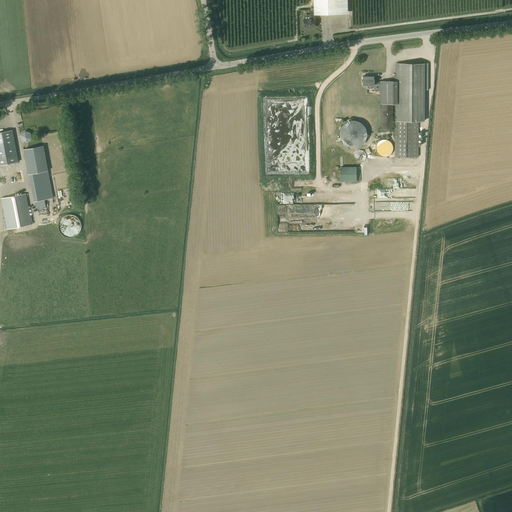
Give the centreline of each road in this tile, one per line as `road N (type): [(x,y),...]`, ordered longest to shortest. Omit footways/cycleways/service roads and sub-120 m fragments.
road 1 (tertiary): [(213,66),(511,21)]
road 2 (tertiary): [(0,104),(213,66)]
